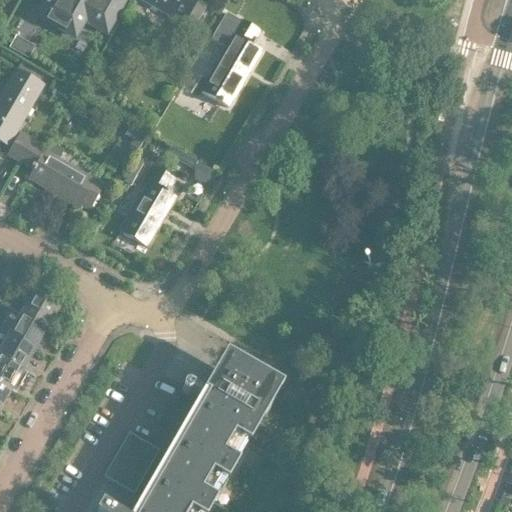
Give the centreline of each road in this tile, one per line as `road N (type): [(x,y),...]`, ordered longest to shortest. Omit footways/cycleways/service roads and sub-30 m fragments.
road 1 (secondary): [(511,7),(407,413),(373,511)]
road 2 (residential): [(166,306),(345,11)]
road 3 (residential): [(117,302),(0,507)]
road 4 (residential): [(166,306),(164,354),(75,511)]
road 5 (secondary): [(450,511),(511,337)]
road 6 (residential): [(0,232),(117,302)]
